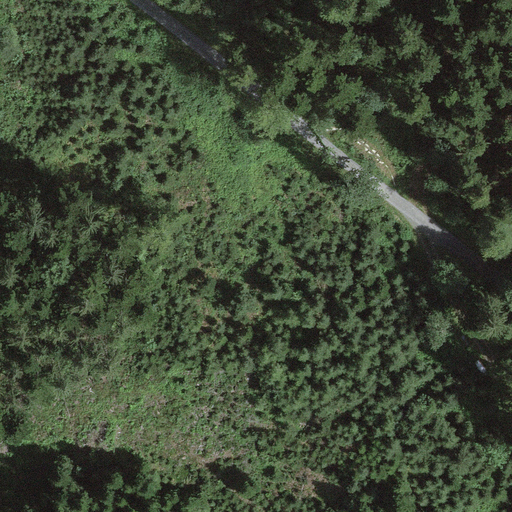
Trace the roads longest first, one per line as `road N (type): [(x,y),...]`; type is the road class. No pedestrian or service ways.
road 1 (track): [(511,296),(149,0)]
road 2 (track): [(511,405),(432,269),(416,222)]
